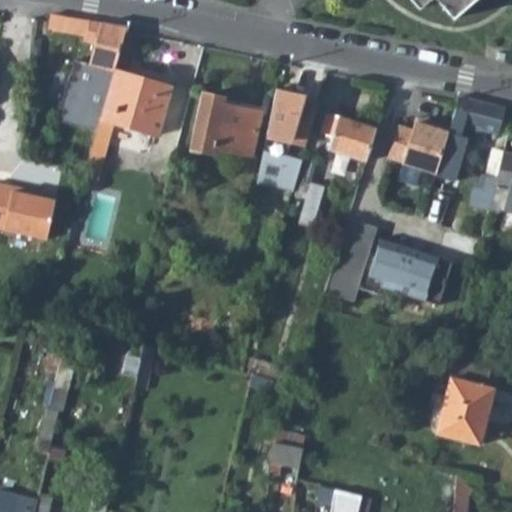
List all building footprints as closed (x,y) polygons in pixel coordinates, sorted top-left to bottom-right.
[(406,0),(417,13),(433,0),(450,21),(476,0),(406,0)] [(125,35),(127,27),(109,24),(52,16),(50,25),(49,31),(82,38),(81,41),(93,44),(89,65),(100,67),(97,87),(93,87),(89,109),(81,108),(76,127),(95,133),(100,120),(114,72),(125,35)] [(81,41),(79,62),(89,65),(93,44),(81,41)] [(171,91),(114,72),(100,120),(114,124),(156,138),(171,91)] [(317,99),(277,87),(257,182),(294,192),(303,159),(287,153),(290,140),(307,145),(317,99)] [(250,159),(260,117),(221,108),(222,100),(202,95),(188,151),(208,156),(210,150),(250,159)] [(434,181),(453,187),(465,146),(472,147),(477,131),(497,136),(505,108),(459,97),(458,102),(449,130),(436,175),(434,181)] [(369,150),(375,130),(327,116),(320,136),(332,140),(329,152),(365,162),(369,150)] [(95,133),(89,160),(105,163),(114,124),(100,120),(95,133)] [(436,175),(449,130),(430,124),(428,129),(414,125),(412,132),(397,128),(387,161),(436,175)] [(503,153),(491,150),(481,189),(493,192),(503,154),(503,153)] [(511,155),(503,154),(493,192),(488,211),(499,214),(500,209),(505,210),(511,211),(511,155)] [(294,192),(292,197),(303,201),(297,226),(313,229),(323,189),(311,185),(316,163),(303,159),(294,192)] [(34,189),(0,182),(0,228),(53,241),(61,201),(33,194),(34,189)] [(489,209),(493,192),(474,187),(470,204),(489,209)] [(347,219),(323,293),(353,303),(360,282),(438,307),(452,263),(374,238),(377,228),(347,219)] [(491,235),(482,234),(480,245),(488,246),(491,235)] [(155,351),(142,348),(132,391),(145,393),(155,351)] [(492,370),(455,362),(439,436),(477,445),(483,420),(488,421),(495,390),(488,388),(492,370)] [(287,402),(294,385),(251,373),(247,390),(287,402)] [(286,445),(290,435),(277,429),(272,442),(286,445)] [(279,463),(290,464),(290,470),(297,470),(302,448),(286,445),(272,442),(269,457),(267,474),(278,475),(279,463)] [(467,511),(468,495),(474,491),(457,475),(453,511),(467,511)] [(354,511),(357,496),(319,485),(316,501),(337,507),(335,511),(354,511)] [(354,511),(365,511),(368,499),(357,496),(354,511)] [(34,511),(37,502),(20,497),(15,511),(34,511)]
